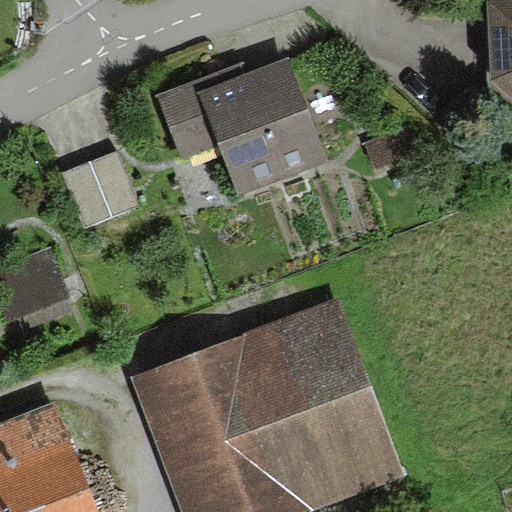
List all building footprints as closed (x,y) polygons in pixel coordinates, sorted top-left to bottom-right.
[(511,3),(491,4),(494,88),(511,101),(511,3)] [(239,200),(332,163),(290,61),(238,81),(199,97),(194,86),(160,100),(185,162),(218,149),(239,200)] [(65,176),(88,229),(138,207),(115,154),(65,176)] [(49,252),(0,271),(0,298),(10,323),(68,300),(49,252)] [(136,380),(187,511),(336,511),(406,485),(335,303),(136,380)] [(0,511),(94,511),(55,410),(0,431),(0,511)]
